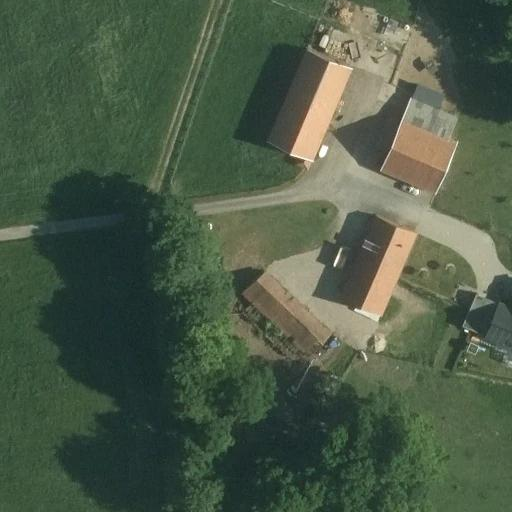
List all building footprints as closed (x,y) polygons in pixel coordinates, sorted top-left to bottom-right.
[(309,49),(270,141),(311,159),(351,67),(309,49)] [(435,192),(456,142),(449,139),(457,119),(411,99),(381,169),(435,192)] [(415,233),(377,216),(342,298),(380,313),(415,233)] [(329,336),(263,271),(243,291),(309,357),(329,336)] [(469,290),(450,282),(435,319),(453,327),(469,290)] [(511,308),(482,297),(469,332),(511,348),(511,308)] [(241,403),(216,405),(221,467),(247,464),(241,403)]
